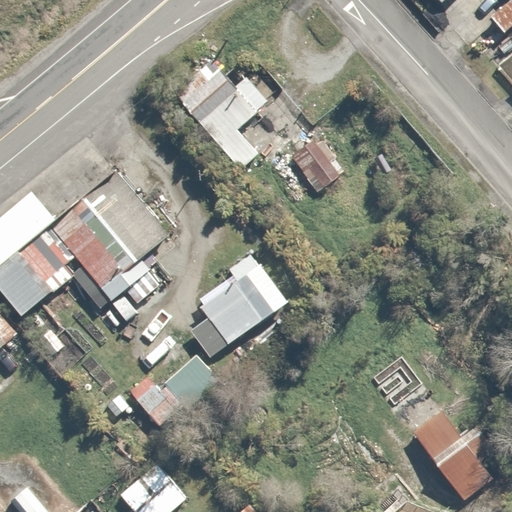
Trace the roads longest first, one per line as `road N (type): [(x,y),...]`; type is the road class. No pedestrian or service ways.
road 1 (residential): [(360,0),(511,168)]
road 2 (primary): [(166,0),(0,138)]
